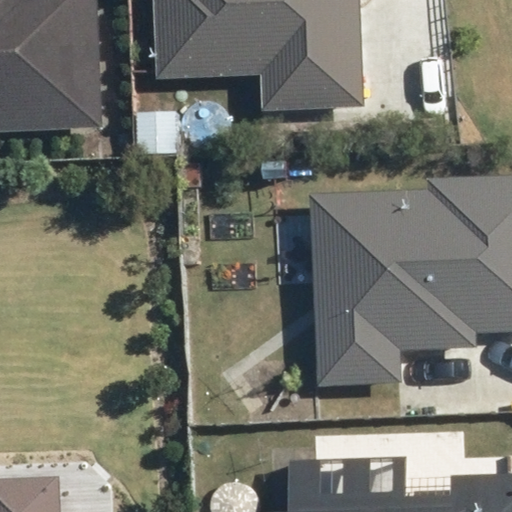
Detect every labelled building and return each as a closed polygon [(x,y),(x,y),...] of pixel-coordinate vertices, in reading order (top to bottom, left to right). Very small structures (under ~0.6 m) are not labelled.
[(0,0),(0,133),(111,130),(106,0),(0,0)] [(144,0),(152,117),(246,111),(247,137),(387,130),(379,0),(144,0)] [(323,206),(324,389),(399,388),(399,354),(469,353),(469,339),(511,338),(511,167),(435,168),(436,206),(323,206)] [(511,511),(511,473),(456,476),(455,456),(303,462),(304,511),(511,511)] [(0,511),(71,511),(70,478),(0,481),(0,511)]
